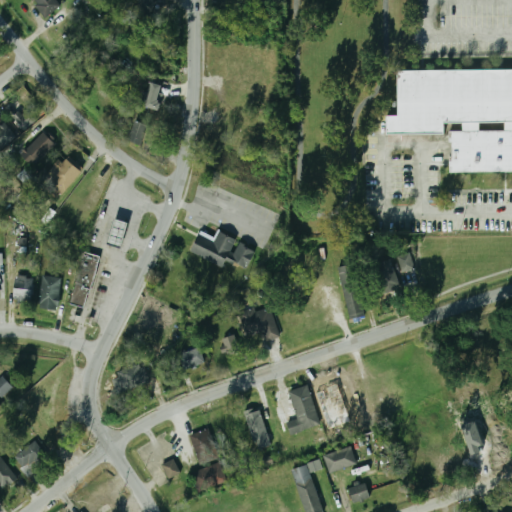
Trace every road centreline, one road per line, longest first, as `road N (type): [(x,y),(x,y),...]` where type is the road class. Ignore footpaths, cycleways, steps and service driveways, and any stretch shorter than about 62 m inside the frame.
road 1 (tertiary): [(109,449),(89,406),(88,383),(180,169),(189,0)]
road 2 (residential): [(511,290),(187,402),(109,449)]
road 3 (residential): [(173,194),(90,129),(0,20)]
